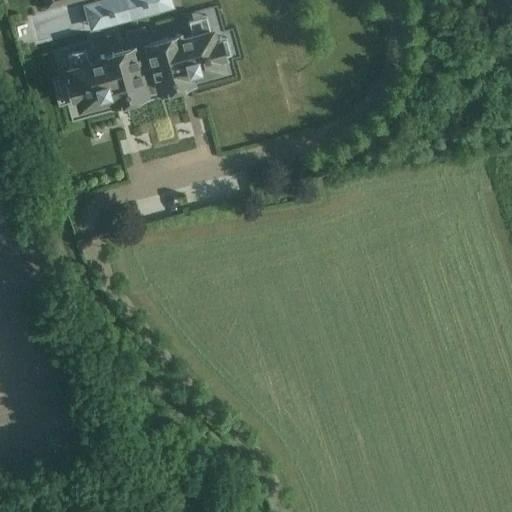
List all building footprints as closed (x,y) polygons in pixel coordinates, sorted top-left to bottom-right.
[(132,17),(126,0),(105,0),(111,23),(132,17)] [(148,0),(126,0),(132,17),(152,11),(148,0)] [(143,26),(135,28),(135,29),(146,69),(153,67),(157,81),(159,90),(192,81),(190,74),(200,72),(201,74),(222,68),(219,58),(224,57),(219,38),(214,39),(212,30),(168,42),(167,38),(167,37),(147,42),(143,26)] [(72,78),(67,80),(72,99),(77,98),(80,107),(101,101),(100,99),(111,96),(112,103),(145,94),(139,71),(146,69),(135,29),(135,28),(126,30),(127,31),(131,47),(111,52),(112,53),(113,57),(69,69),(72,78)] [(290,50),(274,53),(278,72),(294,69),(290,50)] [(220,112),(207,122),(215,132),(228,123),(220,112)] [(162,132),(144,136),(147,146),(159,143),(167,176),(184,172),(176,144),(165,147),(162,132)] [(208,138),(187,144),(195,169),(216,162),(208,138)] [(137,157),(120,161),(127,186),(147,180),(146,178),(158,174),(153,153),(137,157)]
